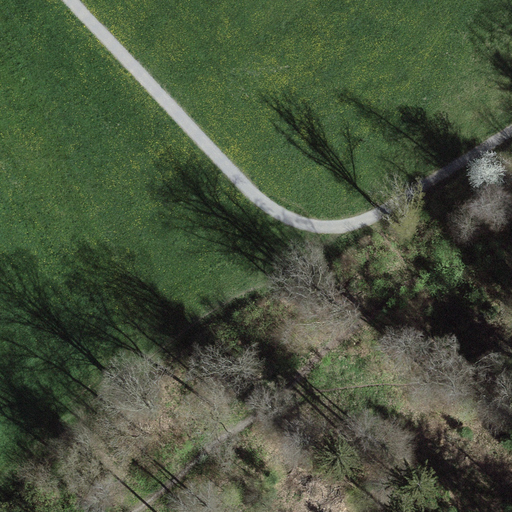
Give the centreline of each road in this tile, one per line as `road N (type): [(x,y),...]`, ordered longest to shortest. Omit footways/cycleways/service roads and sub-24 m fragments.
road 1 (track): [(136,511),(212,444),(265,413),(406,282),(511,240)]
road 2 (track): [(360,221),(313,227),(260,200),(71,0)]
road 3 (track): [(511,130),(360,221)]
